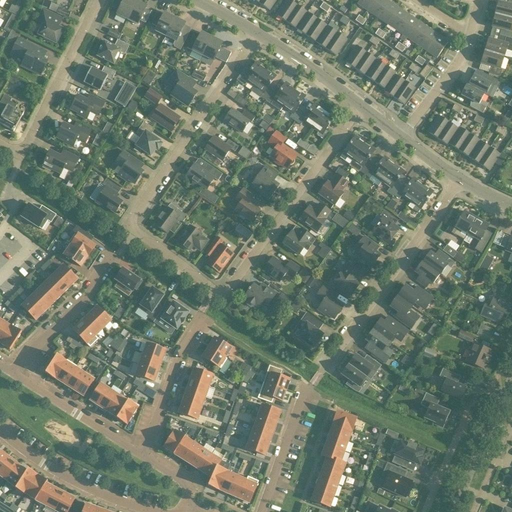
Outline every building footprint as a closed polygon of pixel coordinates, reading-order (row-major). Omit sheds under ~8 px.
[(11,4),(8,12),(19,16),(24,1),(22,0),(17,0),(16,6),(11,4)] [(46,0),(45,0),(43,8),(48,10),(52,2),(46,0)] [(115,0),(111,9),(117,12),(116,15),(127,20),(136,1),(132,0),(115,0)] [(261,0),(259,4),(269,11),(276,0),(261,0)] [(286,22),(297,6),(288,0),(286,0),(275,15),(286,22)] [(367,11),(374,0),(359,0),(357,4),(367,11)] [(377,18),(388,1),(385,0),(374,0),(367,11),(377,18)] [(511,0),(507,0),(507,5),(498,2),(494,15),(511,19),(511,0)] [(136,1),(127,20),(137,25),(139,21),(145,24),(150,12),(145,9),(146,7),(136,1)] [(387,25),(398,8),(388,1),(377,18),(387,25)] [(297,6),(286,22),(296,29),(307,13),(297,6)] [(68,19),(70,13),(58,8),(56,14),(68,19)] [(396,31),(408,15),(398,8),(387,25),(396,31)] [(55,44),(63,30),(58,27),(62,19),(42,10),(36,22),(43,25),(38,35),(55,44)] [(157,13),(151,25),(157,27),(155,31),(165,37),(167,32),(174,18),(164,13),(162,16),(157,13)] [(307,13),(296,29),(305,36),(317,19),(307,13)] [(399,39),(400,39),(404,42),(418,22),(408,15),(396,31),(397,31),(394,35),(399,39)] [(511,32),(511,26),(511,19),(494,15),(491,27),(500,30),(499,36),(511,39),(511,32)] [(174,48),(179,50),(189,29),(184,26),(185,23),(174,18),(167,32),(165,37),(175,41),(173,45),(174,48)] [(317,19),(305,36),(315,43),(327,26),(317,19)] [(404,42),(407,38),(416,45),(428,28),(418,22),(404,42)] [(6,25),(3,30),(9,33),(12,29),(12,28),(6,25)] [(327,26),(315,43),(325,49),(336,33),(327,26)] [(426,52),(437,35),(428,28),(416,45),(426,52)] [(107,35),(119,41),(121,35),(110,29),(107,35)] [(16,40),(18,40),(21,34),(15,31),(12,30),(6,40),(6,42),(10,44),(16,40)] [(202,56),(210,40),(211,38),(201,33),(199,35),(194,33),(186,48),(202,56)] [(336,33),(325,49),(335,56),(347,40),(336,33)] [(437,35),(426,52),(436,59),(448,42),(437,35)] [(511,39),(499,36),(497,42),(488,39),(484,51),(503,57),(505,50),(511,52),(511,39)] [(213,62),(222,43),(211,38),(210,40),(202,56),(213,62)] [(45,70),(44,68),(46,62),(42,60),(45,53),(18,40),(12,52),(25,59),(21,66),(40,76),(41,74),(43,74),(45,70)] [(119,41),(117,40),(114,46),(104,42),(96,57),(113,65),(116,61),(114,60),(117,54),(119,54),(121,51),(125,53),(129,46),(125,44),(119,41)] [(355,70),(366,53),(356,46),(345,63),(355,70)] [(501,70),(499,70),(503,57),(484,51),(480,64),(489,67),(487,73),(499,76),(501,70)] [(366,53),(355,70),(365,76),(376,60),(366,53)] [(376,60),(365,76),(375,83),(386,67),(376,60)] [(246,67),(247,66),(246,66),(236,80),(245,87),(247,83),(253,87),(265,71),(259,67),(260,66),(257,63),(255,64),(251,70),(246,67)] [(432,70),(426,65),(418,75),(424,80),(432,70)] [(83,83),(100,91),(107,77),(112,79),(115,73),(104,67),(101,73),(91,68),(83,83)] [(386,67),(375,83),(384,90),(395,75),(396,73),(386,67)] [(187,107),(188,105),(193,104),(192,99),(196,93),(191,90),(196,83),(189,78),(188,79),(176,70),(167,83),(175,89),(170,96),(187,107)] [(150,84),(154,74),(148,71),(143,81),(150,84)] [(205,77),(194,71),(191,77),(203,82),(205,77)] [(274,75),(271,73),(270,75),(265,71),(253,87),(251,91),(265,101),(273,90),(268,87),(275,78),(274,75)] [(395,75),(384,90),(383,91),(393,98),(404,82),(395,75)] [(486,96),(492,99),(501,81),(490,75),(487,82),(474,76),(469,86),(469,87),(486,95),(486,96)] [(12,76),(9,83),(15,86),(18,80),(12,76)] [(404,82),(393,98),(403,105),(415,89),(404,82)] [(283,108),(295,90),(285,83),(278,94),(273,90),(265,101),(271,105),(273,101),(283,108)] [(485,111),(484,110),(487,104),(483,102),(486,96),(486,95),(469,87),(469,86),(467,86),(461,97),(474,103),(471,109),(483,115),(485,111)] [(144,97),(157,106),(162,97),(150,89),(144,97)] [(132,96),(123,90),(116,103),(125,108),(132,96)] [(294,122),(302,111),(297,107),(305,97),(295,90),(283,108),(292,114),(289,118),(294,122)] [(0,111),(3,113),(0,118),(0,124),(13,132),(23,115),(14,110),(16,105),(10,102),(11,99),(4,95),(0,101),(0,111)] [(244,107),(247,102),(237,95),(234,100),(244,107)] [(90,112),(98,116),(104,103),(92,97),(89,102),(77,96),(70,109),(78,113),(77,115),(86,120),(90,112)] [(312,128),(324,111),(315,104),(307,114),(302,111),(294,122),(300,126),(302,122),(312,128)] [(151,118),(170,132),(179,118),(160,105),(151,118)] [(113,116),(119,119),(123,111),(117,108),(113,116)] [(231,109),(223,121),(241,133),(249,122),(251,123),(254,118),(244,111),(241,116),(231,109)] [(316,135),(324,140),(329,134),(325,131),(334,117),(324,111),(312,128),(318,132),(316,135)] [(501,122),(505,125),(511,114),(508,112),(501,122)] [(270,124),(273,119),(264,114),(262,119),(270,124)] [(437,140),(448,123),(438,116),(427,133),(437,140)] [(154,151),(154,150),(155,148),(158,150),(161,145),(159,143),(160,142),(150,135),(153,130),(143,123),(135,135),(141,139),(135,146),(136,147),(134,150),(139,153),(141,150),(150,156),(150,155),(153,154),(154,153),(154,152),(154,151)] [(448,123),(437,140),(447,146),(449,145),(448,145),(458,130),(458,129),(448,123)] [(91,131),(78,125),(75,130),(63,124),(57,137),(64,141),(64,142),(77,149),(81,142),(84,144),(91,131)] [(269,136),(274,129),(270,126),(265,133),(269,136)] [(448,145),(449,145),(458,151),(469,135),(459,128),(458,129),(458,130),(448,145)] [(268,143),(275,148),(276,148),(269,157),(287,169),(296,156),(281,145),(285,140),(275,132),(268,143)] [(103,143),(106,137),(98,133),(95,139),(103,143)] [(469,135),(458,151),(468,158),(479,141),(469,135)] [(352,161),(365,143),(355,136),(340,158),(345,161),(347,158),(352,161)] [(204,149),(222,161),(230,150),(234,152),(238,147),(228,140),(225,145),(213,137),(204,149)] [(319,150),(313,145),(309,146),(299,139),(296,145),(306,151),(314,157),(319,150)] [(479,141),(468,158),(478,164),(489,148),(479,141)] [(364,175),(372,164),(367,161),(375,150),(365,143),(352,161),(361,168),(359,171),(364,175)] [(238,154),(246,160),(251,153),(242,147),(238,154)] [(489,148),(478,164),(488,171),(500,155),(489,148)] [(116,162),(124,167),(118,175),(126,181),(127,180),(134,185),(137,181),(138,180),(140,179),(141,177),(142,175),(142,173),(142,172),(131,165),(134,159),(123,151),(116,162)] [(73,170),(78,159),(66,153),(63,158),(50,152),(43,165),(61,174),(64,168),(68,170),(69,168),(73,170)] [(253,164),(257,158),(251,154),(247,160),(253,164)] [(381,182),(394,164),(384,157),(377,168),(372,164),(364,175),(369,179),(372,175),(381,182)] [(392,197),(393,196),(401,185),(396,182),(404,171),(394,164),(381,182),(389,188),(386,193),(392,197)] [(217,181),(222,175),(207,165),(203,171),(195,166),(188,177),(191,180),(192,186),(197,184),(206,190),(214,179),(217,181)] [(259,189),(257,191),(268,199),(278,185),(273,181),(277,175),(265,167),(252,184),(259,189)] [(345,180),(348,175),(338,168),(335,173),(345,180)] [(341,192),(348,183),(336,174),(329,184),(327,182),(318,194),(334,206),(343,194),(341,192)] [(391,199),(394,200),(395,198),(398,200),(401,196),(410,203),(423,185),(413,178),(406,189),(401,185),(393,196),(392,197),(391,199)] [(95,202),(104,208),(104,207),(114,214),(122,202),(115,197),(121,189),(106,179),(102,184),(106,187),(95,202)] [(423,185),(410,203),(415,206),(412,210),(417,213),(433,192),(423,185)] [(240,203),(234,211),(240,215),(239,217),(243,220),(245,219),(251,223),(259,210),(249,203),(253,197),(243,189),(235,199),(240,203)] [(51,210),(32,199),(23,213),(42,226),(51,210)] [(391,201),(387,207),(391,210),(395,204),(391,201)] [(324,220),(330,212),(319,205),(314,212),(308,208),(299,220),(317,232),(325,220),(324,220)] [(175,223),(179,226),(187,217),(177,210),(174,213),(167,208),(154,225),(166,234),(175,223)] [(342,216),(350,222),(354,216),(346,210),(342,216)] [(388,245),(399,230),(394,226),(398,221),(384,211),(380,217),(382,218),(372,233),(388,245)] [(406,224),(410,219),(400,212),(396,217),(406,224)] [(467,234),(476,219),(464,212),(455,227),(451,224),(447,231),(455,235),(458,230),(467,234)] [(336,214),(331,221),(344,230),(349,223),(336,214)] [(58,219),(54,225),(59,229),(63,222),(58,219)] [(476,219),(467,234),(473,238),(469,246),(481,253),(487,241),(481,238),(488,226),(476,219)] [(72,232),(75,234),(69,244),(71,245),(88,257),(95,246),(85,240),(88,235),(76,226),(72,232)] [(193,245),(199,251),(200,251),(207,241),(200,236),(201,235),(189,226),(177,242),(189,251),(193,245)] [(311,237),(302,231),(298,236),(291,231),(282,244),(298,256),(308,243),(311,237)] [(356,257),(371,268),(380,256),(375,253),(378,248),(364,237),(356,248),(360,251),(356,257)] [(233,254),(220,245),(222,242),(217,238),(209,248),(214,251),(205,263),(218,273),(233,254)] [(319,247),(321,249),(327,253),(330,250),(321,243),(319,247)] [(88,257),(71,245),(67,251),(62,248),(55,257),(68,265),(71,260),(81,267),(88,257)] [(442,251),(453,258),(457,253),(447,245),(442,251)] [(422,262),(440,275),(447,265),(444,263),(448,258),(438,251),(435,256),(430,253),(423,262),(422,262)] [(485,255),(478,269),(486,273),(493,260),(485,255)] [(292,279),(300,269),(290,262),(285,268),(272,258),(263,271),(279,283),(285,274),(292,279)] [(440,275),(422,262),(415,272),(420,276),(416,281),(426,288),(429,283),(432,285),(439,275),(440,275)] [(361,272),(349,263),(342,273),(341,272),(333,284),(351,297),(359,285),(354,282),(361,272)] [(77,280),(63,266),(54,274),(69,288),(77,280)] [(138,279),(126,270),(114,287),(126,296),(138,279)] [(308,280),(312,275),(307,271),(304,276),(308,280)] [(69,288),(54,274),(46,282),(60,296),(69,288)] [(60,296),(46,282),(38,290),(52,304),(60,296)] [(243,299),(247,302),(246,303),(246,306),(250,309),(253,308),(254,307),(257,309),(262,302),(267,306),(275,294),(264,286),(261,291),(253,285),(249,290),(249,289),(248,290),(248,291),(243,299)] [(334,320),(342,308),(331,299),(335,294),(324,286),(316,297),(323,302),(318,309),(334,320)] [(416,294),(405,286),(398,296),(412,307),(415,303),(419,306),(420,304),(426,308),(433,299),(419,289),(416,294)] [(163,296),(152,288),(138,308),(149,316),(147,318),(152,321),(161,309),(157,306),(163,296)] [(38,290),(30,298),(44,313),(52,304),(38,290)] [(276,301),(287,309),(292,301),(282,293),(276,301)] [(511,303),(511,302),(494,295),(489,297),(485,306),(484,305),(480,316),(499,324),(502,317),(501,317),(502,314),(507,316),(511,303)] [(412,307),(398,296),(390,307),(401,315),(397,319),(411,329),(419,318),(409,311),(412,307)] [(44,313),(30,298),(22,306),(36,321),(44,313)] [(188,313),(173,303),(162,320),(176,330),(188,313)] [(289,309),(297,314),(301,307),(294,303),(289,309)] [(111,321),(97,307),(89,315),(103,329),(111,321)] [(113,315),(118,319),(124,311),(119,307),(113,315)] [(318,332),(323,325),(307,314),(302,321),(306,324),(296,337),(313,349),(322,335),(318,332)] [(103,329),(89,315),(81,322),(95,336),(103,329)] [(392,329),(380,320),(373,331),(385,339),(391,344),(395,338),(399,341),(401,342),(408,332),(396,323),(392,329)] [(11,327),(1,321),(0,322),(0,343),(0,344),(11,327)] [(98,339),(95,336),(81,322),(73,330),(90,347),(98,339)] [(433,324),(430,329),(435,332),(439,328),(433,324)] [(477,335),(481,337),(485,327),(481,325),(477,335)] [(21,333),(11,327),(0,344),(10,350),(21,333)] [(385,339),(373,331),(366,341),(377,349),(373,355),(385,363),(392,353),(387,349),(391,344),(385,339)] [(471,343),(474,337),(460,331),(459,331),(458,331),(456,335),(458,336),(457,337),(471,343)] [(69,346),(74,349),(76,347),(78,344),(68,337),(66,341),(71,344),(69,346)] [(231,349),(214,338),(208,348),(225,359),(231,349)] [(165,351),(146,344),(143,354),(162,361),(165,351)] [(465,361),(484,369),(491,352),(473,344),(465,361)] [(225,359),(208,348),(202,357),(221,369),(227,360),(225,359)] [(422,355),(432,359),(435,352),(426,348),(422,355)] [(162,361),(143,354),(141,353),(137,364),(139,365),(158,372),(162,361)] [(355,355),(348,365),(366,378),(371,381),(381,366),(369,357),(365,362),(355,355)] [(66,362),(57,356),(46,373),(55,379),(66,362)] [(415,362),(411,359),(406,365),(406,366),(409,369),(415,362)] [(77,366),(67,360),(66,362),(55,379),(65,385),(76,368),(77,366)] [(158,372),(139,365),(135,375),(154,382),(158,372)] [(366,378),(348,365),(341,375),(351,382),(348,387),(354,391),(358,393),(361,389),(359,387),(366,378)] [(282,371),(269,366),(263,383),(286,391),(290,380),(280,377),(282,371)] [(85,374),(76,368),(65,385),(74,391),(85,374)] [(202,372),(194,369),(190,381),(209,387),(213,376),(208,374),(202,372)] [(440,392),(460,401),(465,388),(454,383),(457,378),(445,373),(443,378),(446,380),(440,392)] [(94,380),(85,374),(74,391),(83,397),(94,380)] [(209,387),(190,381),(186,391),(205,398),(209,387)] [(145,387),(140,383),(138,387),(137,388),(142,392),(145,387)] [(282,401),(286,391),(263,383),(257,399),(270,403),(272,398),(282,401)] [(110,390),(101,384),(90,401),(99,407),(110,390)] [(119,396),(110,390),(99,407),(108,413),(119,396)] [(205,398),(186,391),(182,402),(201,409),(205,398)] [(128,402),(119,396),(108,413),(117,419),(128,402)] [(447,418),(449,412),(436,407),(438,401),(427,396),(425,402),(430,404),(425,417),(436,422),(435,425),(443,428),(445,423),(445,424),(448,418),(447,418)] [(139,406),(129,400),(128,402),(117,419),(127,425),(139,406)] [(201,409),(182,402),(178,413),(197,420),(201,409)] [(280,412),(261,405),(257,416),(276,423),(280,412)] [(356,419),(337,413),(333,424),(352,430),(356,419)] [(276,423),(257,416),(254,427),(273,434),(276,423)] [(352,430),(333,424),(329,434),(348,441),(352,430)] [(273,434),(254,427),(250,438),(269,445),(273,434)] [(395,441),(398,433),(388,430),(385,438),(395,441)] [(184,437),(175,431),(164,448),(173,454),(184,437)] [(348,441),(329,434),(325,445),(344,452),(348,441)] [(193,443),(184,437),(173,454),(182,460),(193,443)] [(269,445),(250,438),(246,449),(265,456),(269,445)] [(202,449),(193,443),(182,460),(191,466),(202,449)] [(393,464),(413,472),(416,464),(421,466),(424,459),(423,458),(425,453),(417,449),(418,447),(411,444),(410,446),(402,443),(396,456),(397,456),(393,464)] [(344,452),(325,445),(321,456),(326,458),(340,463),(344,452)] [(212,455),(202,449),(191,466),(201,472),(212,455)] [(0,470),(9,458),(1,452),(0,452),(0,470)] [(221,461),(212,455),(201,472),(210,478),(216,467),(221,461)] [(18,465),(9,458),(0,470),(0,480),(2,478),(6,481),(18,465)] [(340,463),(326,458),(322,469),(341,475),(345,465),(340,463)] [(27,471),(18,465),(6,481),(15,488),(27,471)] [(226,472),(216,467),(208,486),(218,490),(226,472)] [(322,469),(318,479),(337,486),(341,475),(322,469)] [(414,477),(392,469),(386,483),(408,492),(414,477)] [(15,488),(25,494),(37,476),(28,470),(27,471),(15,488)] [(236,476),(226,472),(218,490),(228,495),(236,476)] [(25,494),(35,501),(46,483),(47,482),(37,476),(25,494)] [(246,480),(236,476),(228,495),(238,499),(246,480)] [(258,481),(248,477),(246,480),(238,499),(249,504),(258,481)] [(337,486),(318,479),(315,490),(334,497),(337,486)] [(55,488),(46,483),(35,501),(45,506),(55,488)] [(65,493),(55,488),(45,506),(44,508),(52,511),(54,511),(55,511),(65,493)] [(334,497),(315,490),(311,501),(330,508),(334,497)] [(67,511),(75,499),(65,493),(55,511),(56,511),(67,511)]
